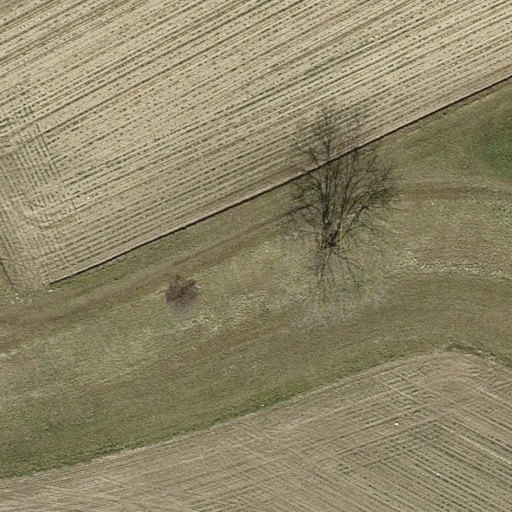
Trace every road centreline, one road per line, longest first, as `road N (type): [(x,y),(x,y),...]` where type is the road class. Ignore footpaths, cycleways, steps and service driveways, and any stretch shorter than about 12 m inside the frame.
road 1 (track): [(0,333),(396,157),(511,174)]
road 2 (track): [(511,104),(396,157)]
